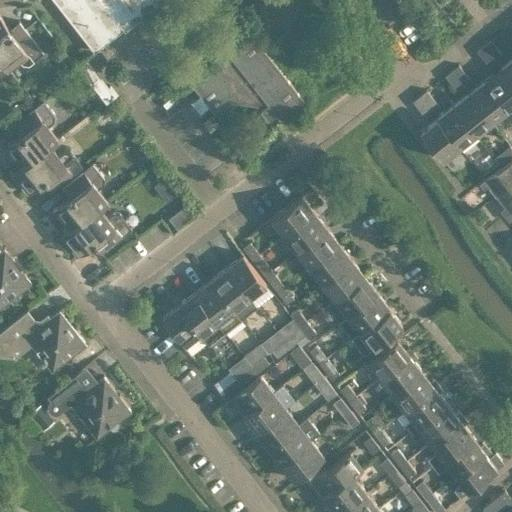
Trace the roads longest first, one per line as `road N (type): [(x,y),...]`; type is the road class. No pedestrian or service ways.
road 1 (residential): [(274,511),(103,300)]
road 2 (residential): [(103,300),(297,139)]
road 3 (residential): [(297,139),(423,297)]
road 4 (residential): [(0,171),(103,300)]
road 5 (residential): [(297,139),(408,52)]
road 6 (residential): [(408,52),(430,66),(511,2)]
